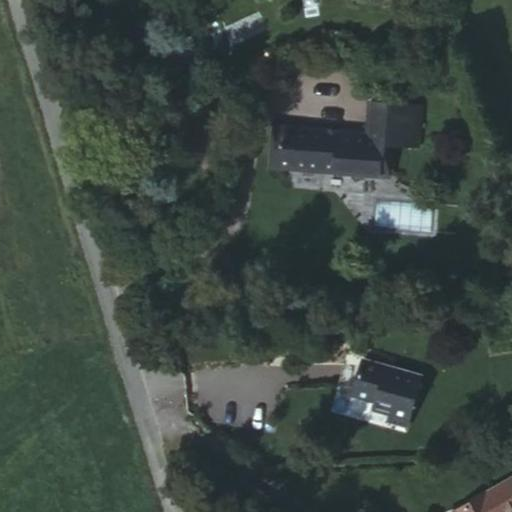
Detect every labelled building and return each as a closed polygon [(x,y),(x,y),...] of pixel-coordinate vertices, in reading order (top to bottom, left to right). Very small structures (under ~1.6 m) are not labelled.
[(330,132),(297,131),(298,149),(301,149),(302,153),(319,153),(319,149),(330,150),(330,154),(347,154),(347,152),(358,153),(359,162),(375,161),(376,167),(381,167),(385,161),(401,162),(402,158),(410,158),(409,130),(439,130),(440,89),(389,86),(387,117),(326,118),(330,132)] [(297,118),(297,131),(330,132),(326,118),(297,118)] [(385,328),(370,362),(392,372),(394,370),(409,376),(405,387),(402,393),(419,401),(440,352),(385,328)] [(409,376),(394,370),(392,372),(389,380),(405,387),(409,376)] [(508,511),(491,471),(448,489),(458,511),(468,507),(469,511),(508,511)]
